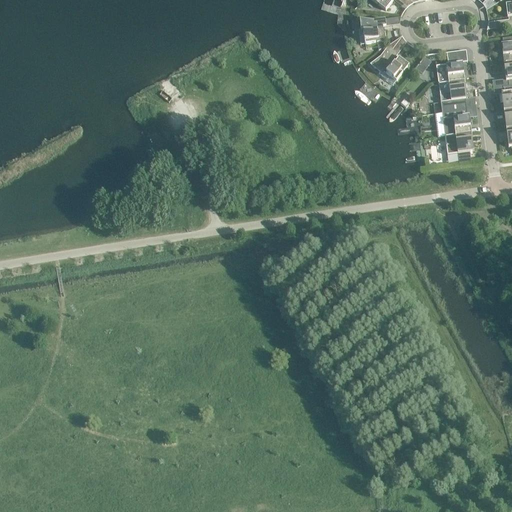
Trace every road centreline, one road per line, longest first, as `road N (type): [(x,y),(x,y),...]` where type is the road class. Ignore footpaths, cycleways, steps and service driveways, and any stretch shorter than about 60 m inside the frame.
road 1 (residential): [(194,234),(494,192)]
road 2 (residential): [(477,46),(480,11),(465,3),(420,8),(403,26),(415,47),(466,44)]
road 3 (residential): [(494,192),(477,46)]
road 4 (unknown): [(219,231),(204,151),(184,104)]
